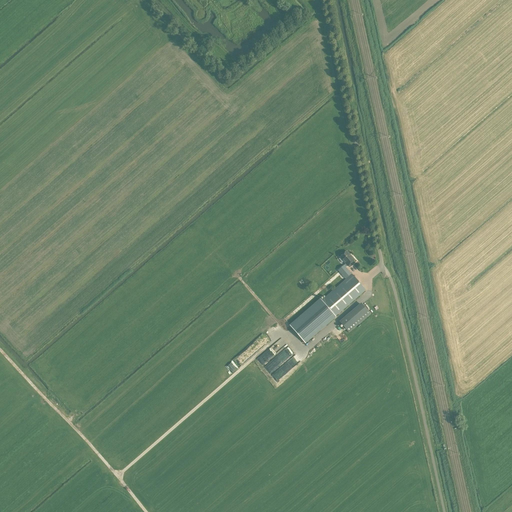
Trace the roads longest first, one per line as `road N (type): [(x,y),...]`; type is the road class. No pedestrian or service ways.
road 1 (unclassified): [(382,267),(324,0)]
road 2 (track): [(285,331),(118,476),(145,511)]
road 3 (track): [(118,476),(0,349)]
